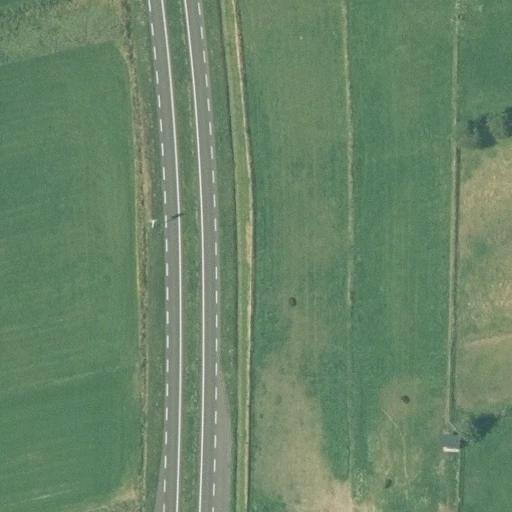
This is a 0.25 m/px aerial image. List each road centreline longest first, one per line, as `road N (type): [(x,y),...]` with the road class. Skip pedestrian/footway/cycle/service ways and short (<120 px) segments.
road 1 (primary): [(156,0),(175,220),(172,511)]
road 2 (primary): [(207,511),(211,215),(193,0)]
